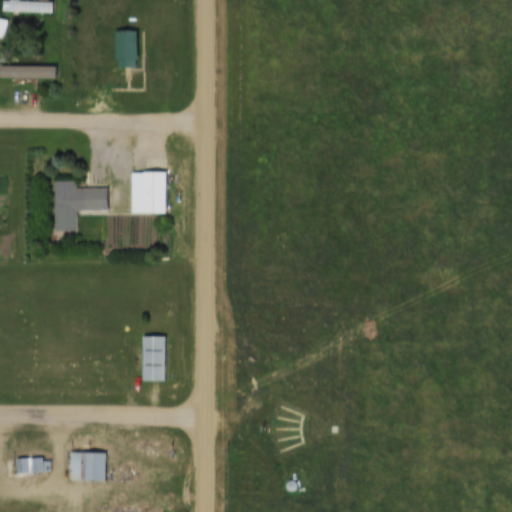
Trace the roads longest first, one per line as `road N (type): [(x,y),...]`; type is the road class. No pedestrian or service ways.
road 1 (residential): [(203,511),(206,0)]
road 2 (residential): [(207,116),(0,118)]
road 3 (residential): [(203,413),(0,410)]
